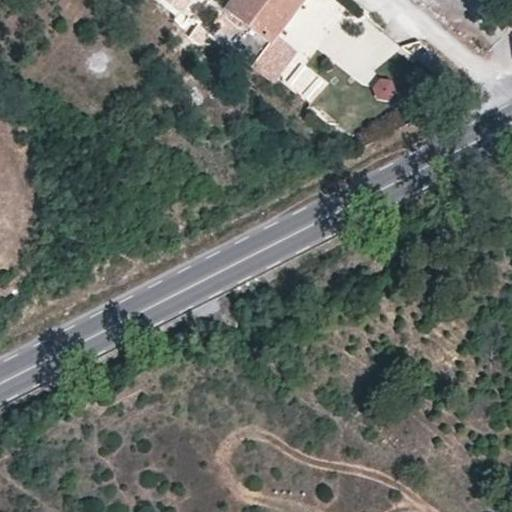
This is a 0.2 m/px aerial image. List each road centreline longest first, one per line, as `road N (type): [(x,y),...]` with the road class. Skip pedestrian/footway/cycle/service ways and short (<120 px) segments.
road 1 (primary): [(511,121),(0,384)]
road 2 (track): [(402,0),(496,74),(510,121)]
